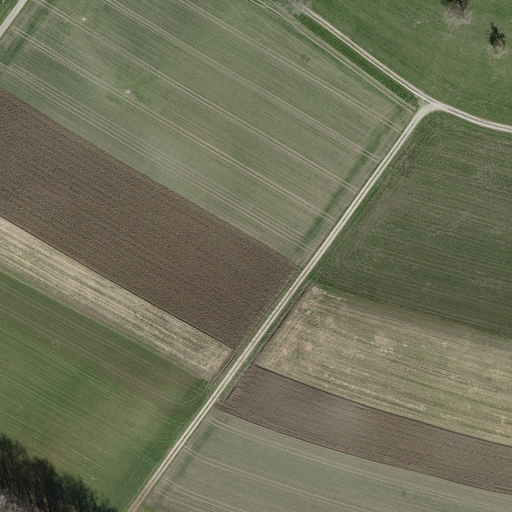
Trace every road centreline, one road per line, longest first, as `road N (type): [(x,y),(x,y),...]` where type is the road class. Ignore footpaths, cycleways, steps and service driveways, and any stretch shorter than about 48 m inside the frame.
road 1 (track): [(131,511),(430,103)]
road 2 (track): [(289,0),(430,103),(511,130)]
